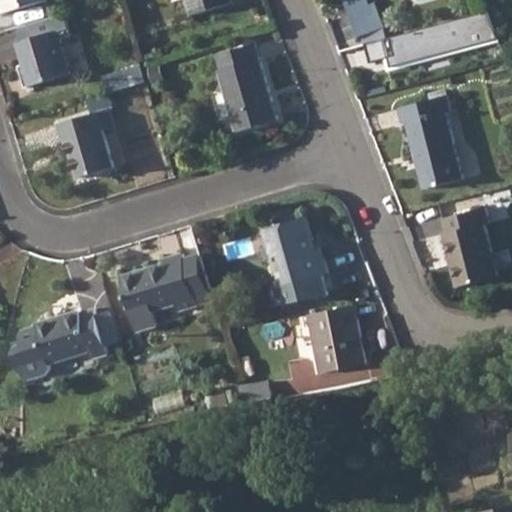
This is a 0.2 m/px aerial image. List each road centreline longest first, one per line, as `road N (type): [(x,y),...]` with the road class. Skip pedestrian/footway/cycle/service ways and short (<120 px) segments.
road 1 (residential): [(0,186),(24,233),(51,239),(88,235),(351,156)]
road 2 (residential): [(511,322),(453,332),(421,324),(351,156)]
road 3 (residential): [(351,156),(291,0)]
